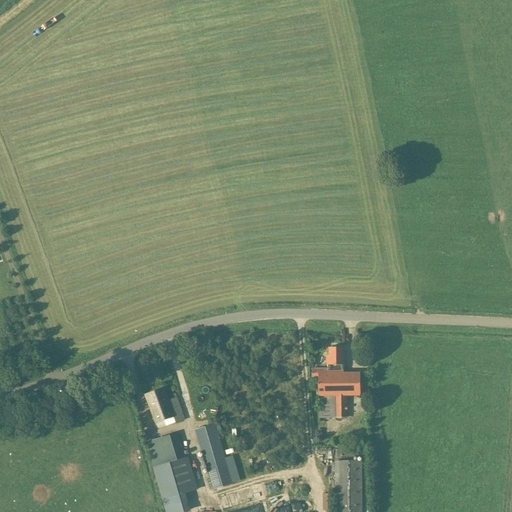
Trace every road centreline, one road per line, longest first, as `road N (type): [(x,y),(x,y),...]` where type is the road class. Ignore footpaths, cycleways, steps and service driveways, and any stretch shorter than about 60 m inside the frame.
road 1 (unclassified): [(511,324),(244,316),(0,393)]
road 2 (track): [(298,313),(308,471)]
road 3 (track): [(53,378),(0,233)]
road 4 (track): [(205,495),(308,471),(323,511)]
